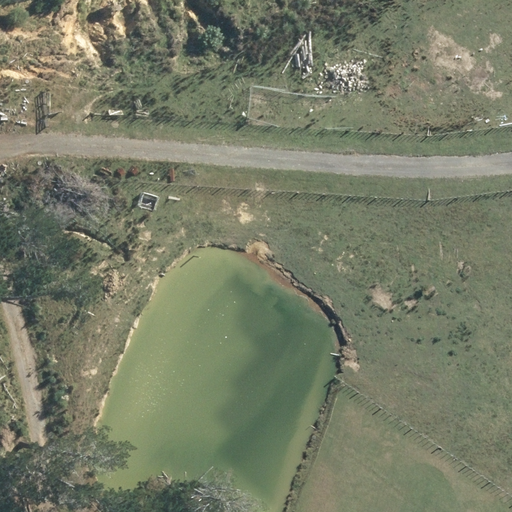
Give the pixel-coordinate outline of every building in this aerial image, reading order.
[(460,0),(470,16),(496,0),(460,0)] [(362,118),(327,116),(326,136),(360,139),(362,118)] [(327,182),(268,178),(266,195),(275,196),(275,207),(292,208),(291,213),(312,214),(314,199),(325,200),(327,182)] [(233,192),(215,191),(214,219),(232,220),(233,192)] [(247,211),(260,212),(259,221),(271,222),(272,199),(262,199),(262,192),(250,191),(249,205),(238,204),(237,220),(246,220),(247,211)]
